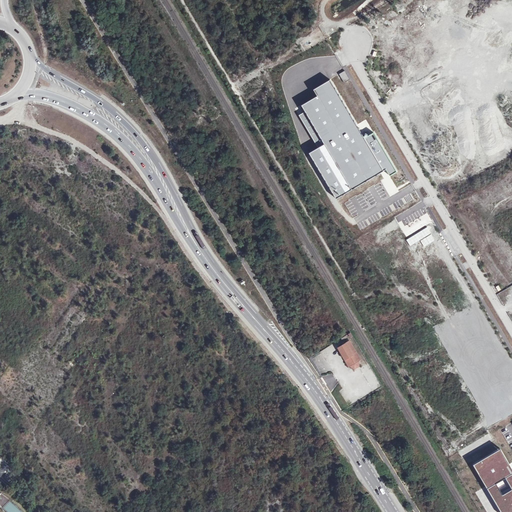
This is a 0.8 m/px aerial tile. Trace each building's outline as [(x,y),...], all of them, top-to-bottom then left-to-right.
[(377,31),(383,27),(380,22),(374,25),(377,31)] [(345,71),(339,74),(344,82),(349,79),(345,71)] [(364,137),(331,80),(314,89),(318,95),(301,105),(304,112),(299,114),(318,147),(309,152),(336,198),(386,168),(390,175),(397,171),(374,133),(364,137)] [(349,340),(338,346),(348,366),(350,365),(354,367),(358,365),(358,360),(360,359),(349,340)] [(511,511),(511,469),(500,449),(473,464),(495,511),(511,511)]
